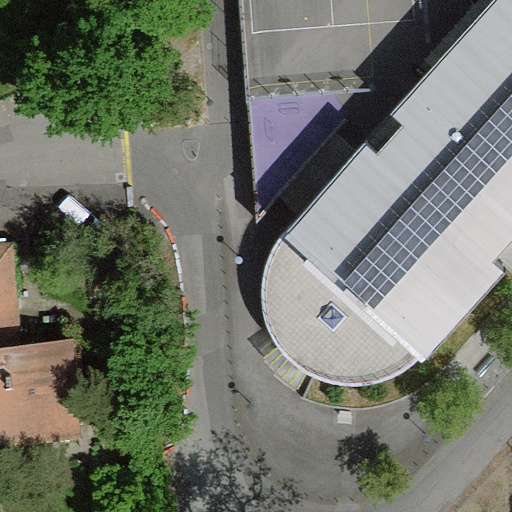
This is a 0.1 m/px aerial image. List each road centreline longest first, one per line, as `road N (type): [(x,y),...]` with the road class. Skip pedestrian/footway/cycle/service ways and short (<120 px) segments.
road 1 (residential): [(207,460),(200,199),(165,166),(114,156),(0,164)]
road 2 (residential): [(511,397),(407,511)]
